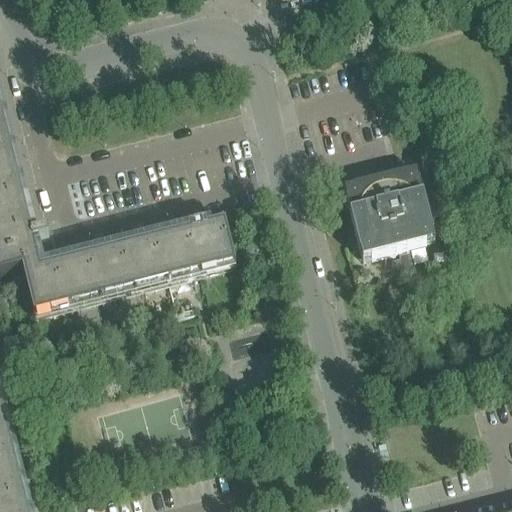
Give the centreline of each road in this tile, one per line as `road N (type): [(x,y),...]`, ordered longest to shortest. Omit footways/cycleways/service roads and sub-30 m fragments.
road 1 (tertiary): [(367,511),(261,91),(240,45)]
road 2 (tertiary): [(240,45),(210,35),(54,73),(18,53),(4,0)]
road 3 (residential): [(240,45),(270,21),(352,0)]
